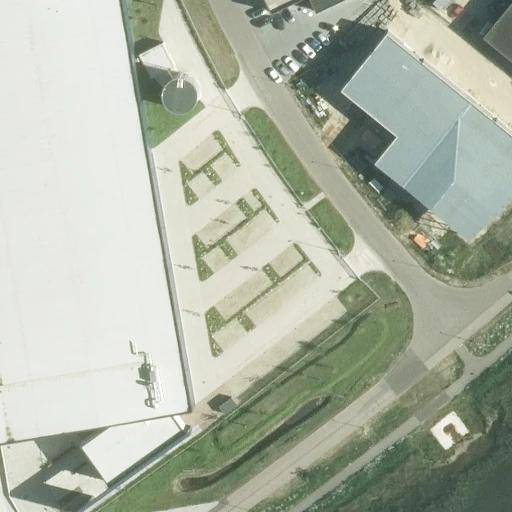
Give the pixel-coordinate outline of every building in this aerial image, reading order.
[(0,0),(0,433),(24,430),(36,428),(113,415),(116,418),(82,443),(95,462),(111,483),(181,433),(183,436),(192,430),(190,427),(187,429),(169,405),(187,402),(188,408),(194,407),(151,149),(137,69),(135,57),(125,0),(0,0)] [(265,0),(272,13),(300,0),(310,0),(317,12),(342,0),(265,0)] [(511,1),(483,38),(511,61),(511,1)] [(511,128),(390,31),(341,88),(397,138),(375,162),(470,238),(511,198),(511,128)] [(163,43),(139,55),(146,68),(151,79),(152,78),(175,67),(163,43)]
